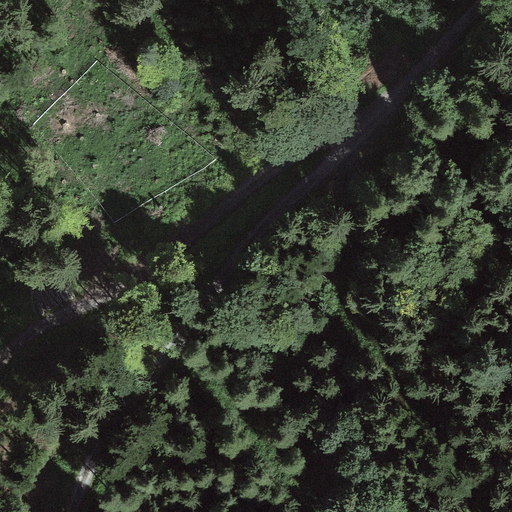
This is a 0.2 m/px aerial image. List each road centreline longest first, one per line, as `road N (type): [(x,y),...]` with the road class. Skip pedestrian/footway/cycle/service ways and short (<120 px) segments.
road 1 (track): [(74,511),(113,410),(377,122)]
road 2 (track): [(377,122),(314,137),(0,368)]
road 3 (track): [(377,122),(465,51),(508,0)]
